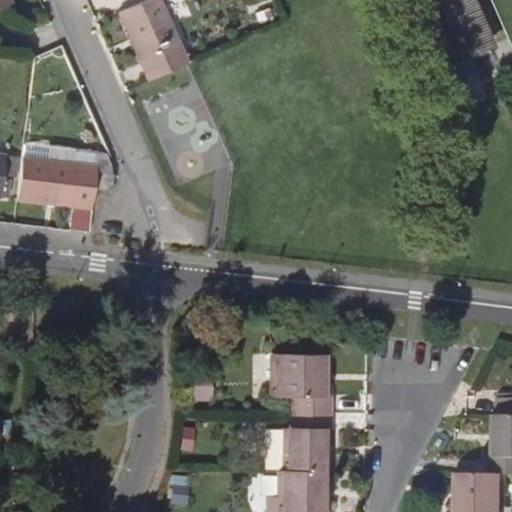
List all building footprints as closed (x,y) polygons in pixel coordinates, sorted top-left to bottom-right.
[(146,81),(185,63),(156,0),(143,0),(115,12),(146,81)] [(404,0),(436,73),(479,54),(455,0),(404,0)] [(473,0),(455,0),(479,54),(495,48),(473,0)] [(110,163),(105,152),(95,152),(94,169),(93,173),(109,175),(110,163)] [(90,209),(92,189),(93,173),(94,169),(20,160),(16,201),(90,209)] [(109,175),(93,173),(92,189),(110,191),(112,175),(109,175)] [(291,395),(291,412),(330,412),(330,395),(323,394),(323,354),(275,354),(274,395),(291,395)] [(511,397),(498,397),(498,415),(511,415),(511,397)] [(280,466),(280,471),(322,470),(322,428),(329,428),(330,412),(291,412),(291,427),(285,427),(285,429),(271,430),(271,465),(280,466)] [(490,457),(490,474),(503,474),(511,474),(511,415),(498,415),(497,457),(490,457)] [(266,511),(328,511),(329,511),(322,511),(322,470),(280,471),(279,494),(266,494),(266,511)] [(502,511),(503,474),(490,474),(460,474),(459,511),(502,511)]
